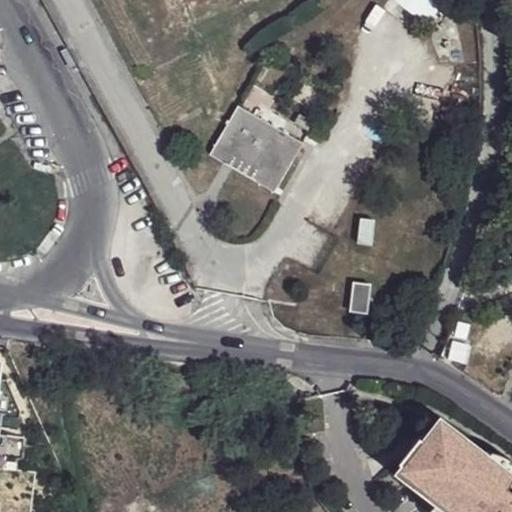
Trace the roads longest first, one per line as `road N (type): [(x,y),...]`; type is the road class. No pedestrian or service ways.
road 1 (residential): [(424,375),(472,227),(494,100),(484,0)]
road 2 (residential): [(90,216),(77,146),(2,0)]
road 3 (tertiary): [(0,322),(127,343),(232,349)]
road 4 (tertiary): [(232,349),(398,364),(424,375)]
road 5 (tertiary): [(135,322),(12,294)]
